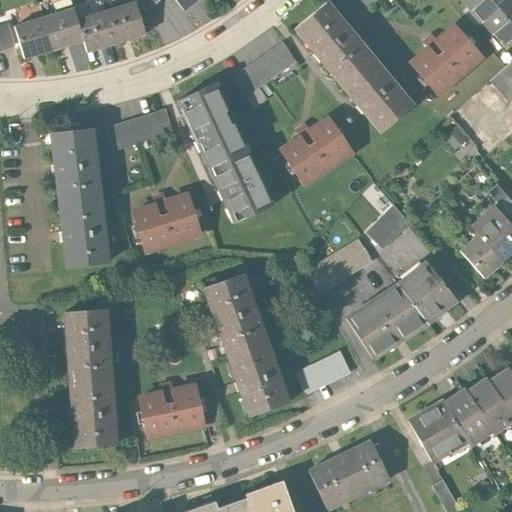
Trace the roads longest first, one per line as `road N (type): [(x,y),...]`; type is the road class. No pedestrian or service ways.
road 1 (residential): [(0,491),(188,474),(257,452),(339,418),(511,294)]
road 2 (residential): [(0,98),(121,83),(209,46),(269,0)]
